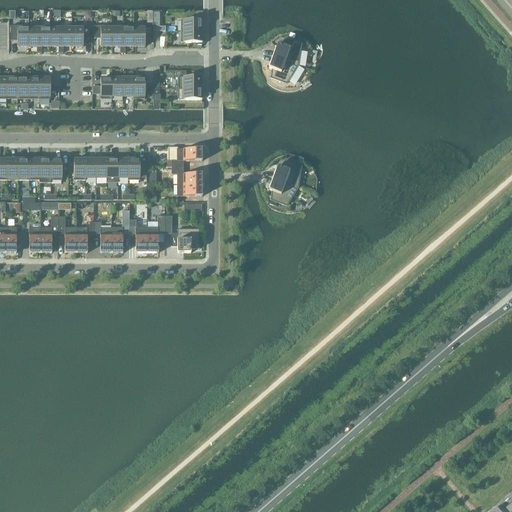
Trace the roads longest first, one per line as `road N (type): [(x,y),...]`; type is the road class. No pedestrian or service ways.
road 1 (residential): [(213,135),(213,272),(0,271)]
road 2 (secondary): [(259,511),(464,333)]
road 3 (residential): [(214,60),(0,64)]
road 4 (residential): [(213,135),(0,136)]
